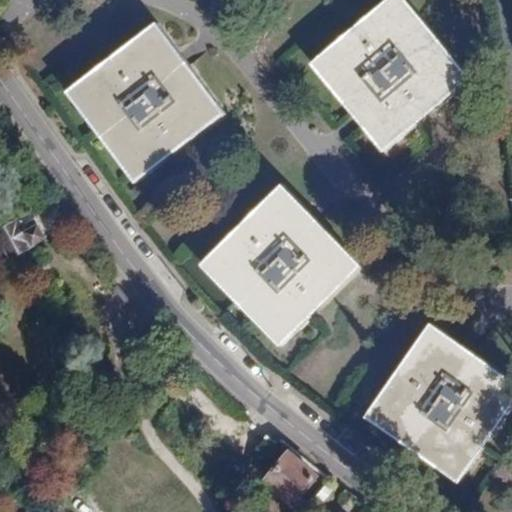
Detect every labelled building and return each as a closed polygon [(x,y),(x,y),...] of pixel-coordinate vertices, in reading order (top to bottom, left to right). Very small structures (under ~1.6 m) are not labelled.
[(399,0),(380,0),(305,65),(349,119),(377,152),(467,80),(399,0)] [(128,186),(218,115),(176,60),(151,26),(62,93),(128,186)] [(274,348),(355,270),(275,187),(194,266),(274,348)] [(0,227),(6,240),(14,254),(42,240),(27,211),(0,225),(0,227)] [(511,385),(423,324),(358,417),(452,483),(511,396),(511,385)] [(266,478),(273,485),(257,502),(267,511),(288,511),(303,496),(297,490),(312,473),(287,449),(266,478)] [(45,503),(33,511),(58,511),(54,506),(50,509),(45,503)]
